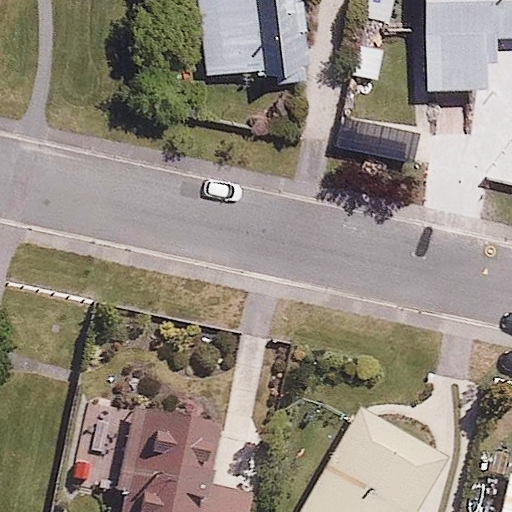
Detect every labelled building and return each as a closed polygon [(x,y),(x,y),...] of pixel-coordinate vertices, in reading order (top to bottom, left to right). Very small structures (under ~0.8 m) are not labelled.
[(295,0),(196,0),(201,67),(299,61),(295,0)] [(511,37),(488,38),(488,24),(511,23),(511,0),(425,0),(428,81),(511,78),(511,37)] [(419,511),(449,463),(360,409),(298,511),(419,511)] [(113,511),(245,511),(249,486),(203,479),(211,421),(151,413),(144,464),(121,460),(113,511)] [(511,511),(511,461),(504,460),(493,511),(511,511)]
